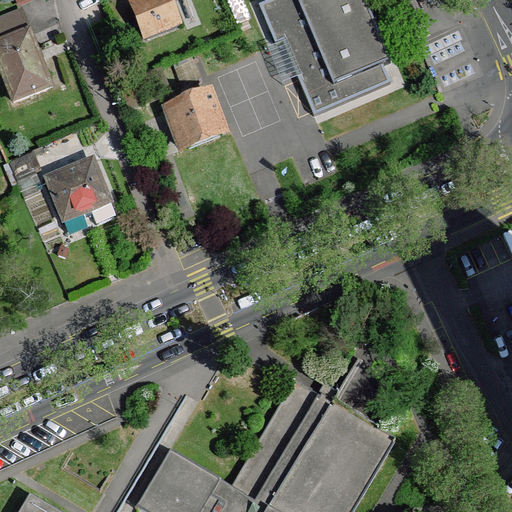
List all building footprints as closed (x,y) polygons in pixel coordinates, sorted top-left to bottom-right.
[(170,0),(144,0),(132,5),(146,40),(181,26),(170,0)] [(284,44),(315,118),(392,85),(385,67),(392,64),(365,0),(276,0),(260,7),(277,47),(284,44)] [(0,24),(0,46),(31,34),(24,15),(0,24)] [(31,34),(0,46),(0,65),(15,103),(53,88),(31,34)] [(160,71),(123,86),(132,110),(151,102),(147,90),(165,83),(160,71)] [(211,97),(168,112),(183,151),(225,134),(211,97)] [(35,155),(11,165),(18,183),(37,174),(43,172),(35,155)] [(94,162),(48,182),(66,222),(84,215),(86,220),(94,217),(99,226),(117,218),(94,162)] [(43,189),(37,174),(18,183),(25,197),(43,189)] [(139,511),(354,511),(397,441),(296,382),(233,489),(171,452),(136,510),(139,511)] [(55,511),(32,498),(23,511),(55,511)]
